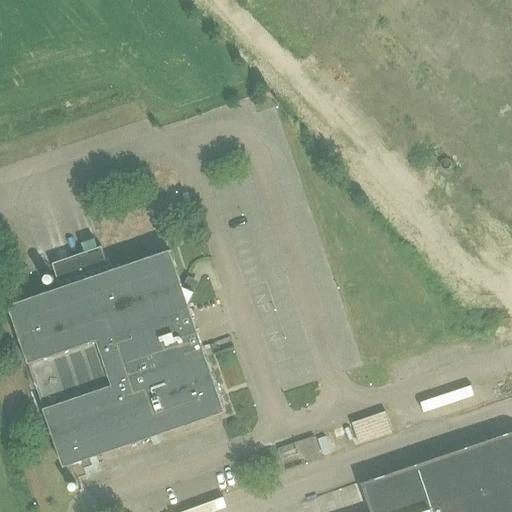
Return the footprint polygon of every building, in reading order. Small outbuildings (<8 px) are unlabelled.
[(226,412),(204,347),(190,304),(195,293),(184,288),(171,250),(108,272),(107,267),(109,266),(102,247),(53,263),(60,283),(62,282),(63,287),(9,306),(65,467),(226,412)] [(278,337),(279,353),(290,352),(289,336),(278,337)] [(394,412),(359,422),(367,446),(401,436),(394,412)] [(511,511),(511,432),(363,484),(372,511),(511,511)] [(311,505),(313,511),(328,511),(335,509),(331,498),(311,505)]
